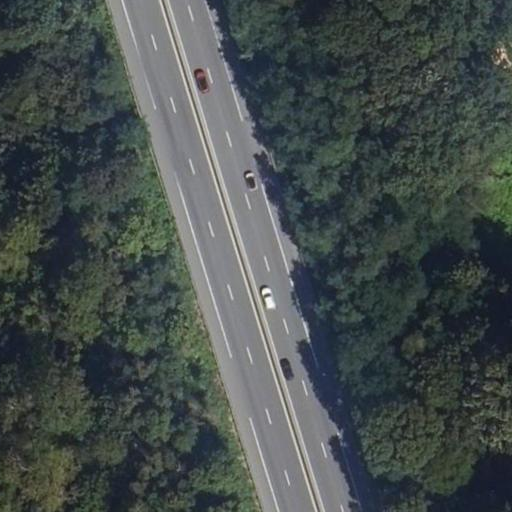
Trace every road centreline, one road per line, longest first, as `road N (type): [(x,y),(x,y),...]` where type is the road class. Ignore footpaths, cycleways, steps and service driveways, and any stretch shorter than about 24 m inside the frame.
road 1 (motorway): [(344,511),(186,0)]
road 2 (motorway): [(142,0),(299,511)]
